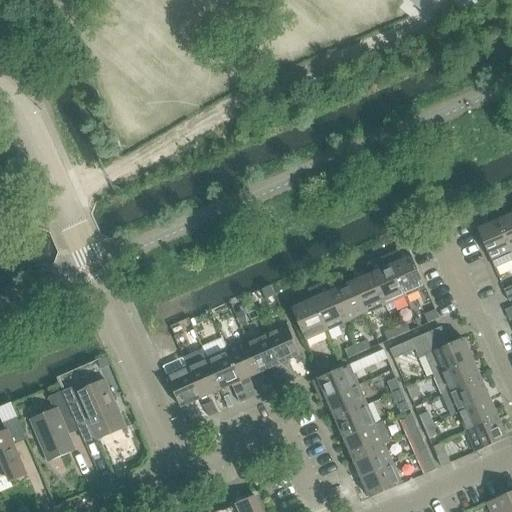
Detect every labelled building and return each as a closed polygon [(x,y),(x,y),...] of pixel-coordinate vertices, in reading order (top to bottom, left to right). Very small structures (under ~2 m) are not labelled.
[(435,0),(398,0),(421,19),(435,0)] [(511,214),(498,221),(511,252),(511,214)] [(494,267),(511,258),(511,252),(498,221),(478,229),(494,267)] [(408,247),(387,256),(402,290),(405,297),(420,290),(426,288),(412,256),(408,247)] [(387,256),(367,265),(367,266),(371,274),(372,274),(386,305),(388,311),(395,308),(393,302),(405,297),(402,290),(387,256)] [(371,274),(352,282),(366,314),(386,305),(372,274),(371,274)] [(329,282),(308,291),(312,300),(326,331),(340,325),(343,330),(348,328),(346,323),(332,291),(333,291),(329,282)] [(333,291),(332,291),(346,323),(349,322),(366,314),(352,282),(333,291)] [(270,287),(262,290),(266,300),(275,296),(275,295),(272,289),(271,287),(270,287)] [(312,300),(292,309),(306,340),(326,331),(312,300)] [(243,311),(235,315),(239,323),(247,320),(243,311)] [(428,325),(439,320),(436,311),(424,316),(428,325)] [(408,321),(395,327),(399,337),(413,331),(408,321)] [(287,324),(266,333),(288,383),(297,380),(296,379),(298,378),(290,360),(301,355),(287,324)] [(390,341),(399,337),(395,327),(386,331),(390,341)] [(425,357),(433,376),(472,359),(463,338),(449,345),(441,327),(390,350),(394,359),(415,350),(419,359),(425,357)] [(266,333),(247,341),(260,373),(272,368),(281,387),(288,383),(266,333)] [(157,335),(149,338),(154,349),(163,345),(158,334),(157,335)] [(370,340),(356,346),(360,355),(374,348),(370,340)] [(247,341),(227,350),(249,401),(257,397),(249,378),(260,373),(247,341)] [(351,359),(360,355),(356,346),(347,350),(351,359)] [(221,390),(207,359),(203,350),(183,359),(201,399),(221,390)] [(227,350),(207,359),(221,390),(232,385),(240,404),(249,401),(227,350)] [(388,359),(384,350),(351,365),(355,374),(388,359)] [(107,358),(98,362),(101,370),(110,366),(107,358)] [(181,408),(201,399),(183,359),(163,368),(181,408)] [(319,373),(330,368),(327,359),(315,364),(319,373)] [(481,379),(472,359),(433,376),(442,396),(481,379)] [(318,379),(327,399),(358,385),(349,365),(318,379)] [(111,367),(102,372),(105,380),(106,380),(115,376),(111,367)] [(389,382),(394,393),(404,389),(399,378),(389,382)] [(451,416),(458,412),(490,398),(481,379),(442,396),(451,416)] [(63,392),(74,419),(76,417),(85,414),(97,440),(126,427),(106,380),(105,380),(76,393),(76,394),(66,398),(63,392)] [(423,394),(418,383),(410,386),(415,397),(423,394)] [(327,399),(335,419),(367,405),(358,385),(327,399)] [(409,400),(404,389),(394,393),(399,404),(409,400)] [(63,423),(74,419),(63,392),(50,398),(56,410),(32,421),(49,461),(75,450),(63,423)] [(458,412),(467,432),(498,418),(490,398),(458,412)] [(11,403),(0,407),(0,415),(3,424),(17,418),(11,403)] [(213,403),(204,406),(209,418),(218,414),(213,403)] [(335,419),(344,439),(376,425),(367,405),(335,419)] [(200,422),(209,418),(204,406),(195,410),(200,422)] [(419,416),(424,427),(433,423),(428,412),(419,416)] [(400,418),(407,435),(419,430),(412,413),(400,418)] [(14,445),(27,440),(17,418),(3,424),(7,431),(0,433),(0,472),(6,471),(10,482),(27,475),(14,445)] [(507,439),(498,418),(467,432),(476,452),(507,439)] [(344,439),(353,459),(384,445),(393,441),(385,421),(376,425),(344,439)] [(438,435),(433,423),(424,427),(429,438),(438,435)] [(416,454),(427,450),(419,430),(407,435),(416,454)] [(433,447),(437,456),(442,468),(451,464),(441,443),(433,447)] [(353,459),(361,478),(393,465),(384,445),(353,459)] [(431,458),(427,450),(418,453),(428,474),(436,470),(431,458)] [(402,485),(393,465),(361,478),(371,499),(402,485)] [(511,511),(511,492),(487,503),(491,511),(511,511)] [(262,511),(255,496),(219,511),(262,511)]
